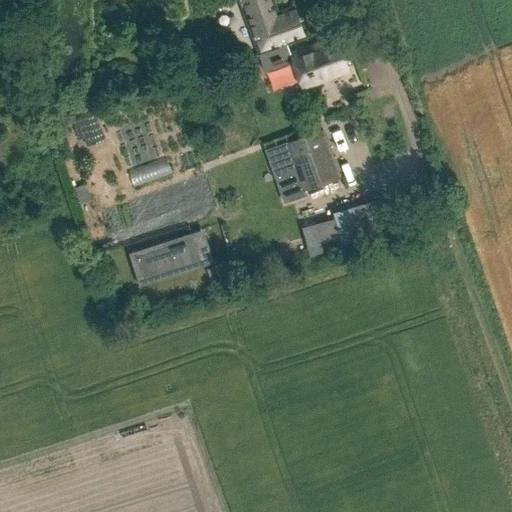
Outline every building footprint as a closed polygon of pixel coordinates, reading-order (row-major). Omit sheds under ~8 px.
[(239,0),(259,54),(288,43),(305,37),(294,6),(278,12),(274,0),(239,0)] [(328,75),(349,67),(337,36),(291,53),(288,43),(259,54),(266,72),(293,62),(303,88),(329,78),(328,75)] [(97,115),(73,122),(79,139),(102,132),(97,115)] [(342,176),(324,127),(285,142),(303,190),(342,176)] [(386,192),(376,196),(383,215),(393,211),(386,192)] [(314,217),(303,220),(312,253),(323,250),(314,217)] [(193,236),(136,255),(143,278),(200,260),(193,236)]
